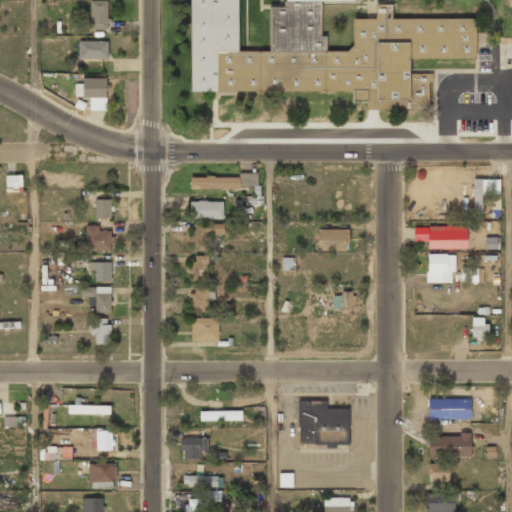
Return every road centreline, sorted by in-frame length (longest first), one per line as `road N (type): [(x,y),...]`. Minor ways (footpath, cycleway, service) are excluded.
road 1 (residential): [(150,0),(151,511)]
road 2 (tertiary): [(150,150),(389,151)]
road 3 (residential): [(151,373),(389,372)]
road 4 (residential): [(389,151),(389,372)]
road 5 (tertiary): [(150,150),(97,142),(0,91)]
road 6 (residential): [(151,373),(0,373)]
road 7 (residential): [(389,372),(388,511)]
road 8 (residential): [(389,372),(511,370)]
road 9 (tertiary): [(389,151),(511,151)]
